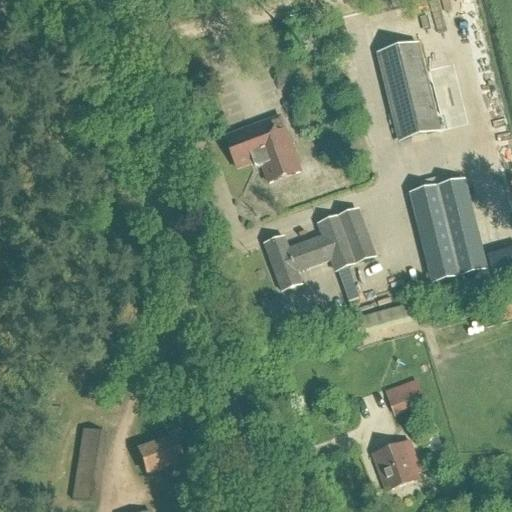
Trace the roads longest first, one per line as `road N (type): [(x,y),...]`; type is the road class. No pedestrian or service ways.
road 1 (unclassified): [(270,511),(103,55)]
road 2 (track): [(193,300),(120,426),(116,448),(120,467),(160,511)]
road 3 (unclassified): [(103,55),(329,0)]
